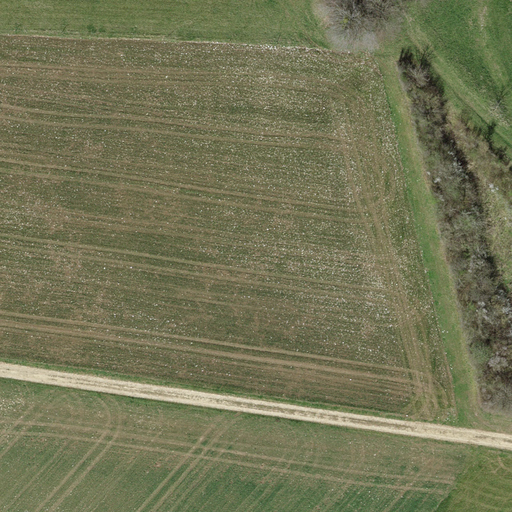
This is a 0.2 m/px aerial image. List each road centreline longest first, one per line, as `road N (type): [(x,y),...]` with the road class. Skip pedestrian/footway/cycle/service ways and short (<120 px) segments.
road 1 (track): [(0,371),(511,449)]
road 2 (track): [(511,123),(432,58),(393,0)]
